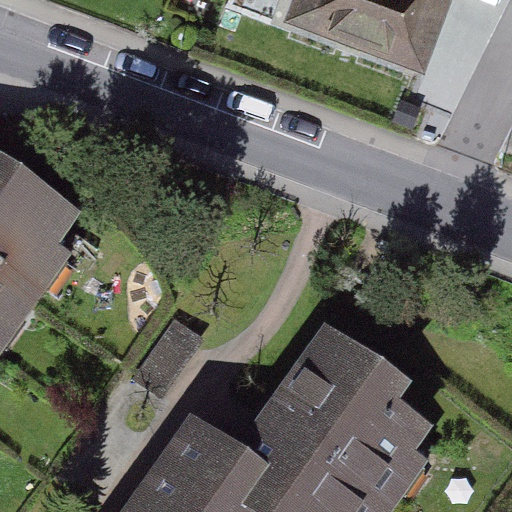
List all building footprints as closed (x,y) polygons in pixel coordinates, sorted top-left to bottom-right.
[(415,41),(430,0),(304,0),(340,13),(338,18),(345,33),(361,39),(376,32),(378,27),(415,41)] [(0,183),(0,321),(5,314),(18,323),(41,289),(29,281),(65,229),(0,183)] [(176,331),(140,380),(161,395),(196,345),(176,331)] [(257,453),(241,477),(268,496),(255,511),(384,511),(399,493),(386,484),(417,441),(366,404),(378,388),(328,353),(257,453)] [(255,511),(268,496),(241,477),(194,444),(145,511),(255,511)]
